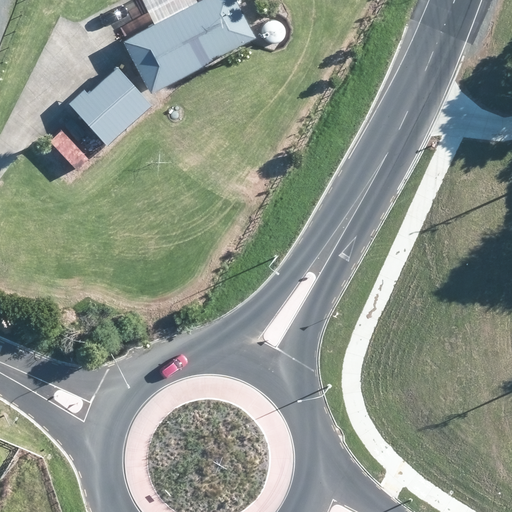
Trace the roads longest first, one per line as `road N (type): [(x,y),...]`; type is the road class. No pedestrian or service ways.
road 1 (secondary): [(453,0),(383,158),(261,362)]
road 2 (secondary): [(108,418),(155,363),(190,351),(261,362)]
road 3 (secondary): [(261,362),(288,382),(318,440),(309,505)]
